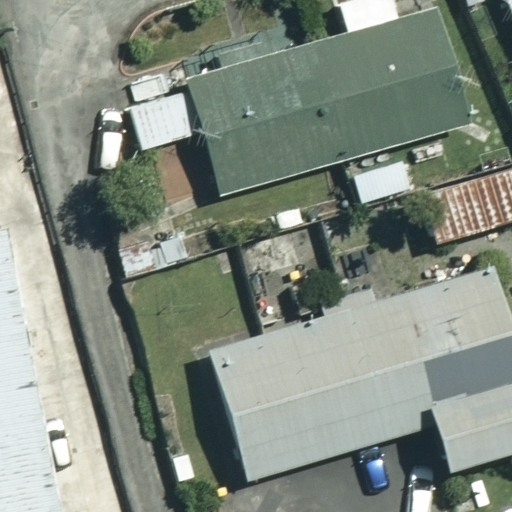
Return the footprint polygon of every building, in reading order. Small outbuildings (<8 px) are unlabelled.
[(129,106),(139,148),(152,145),(162,186),(215,173),(220,192),(475,128),(444,2),(399,13),(396,0),(336,0),(345,34),(187,74),(191,90),(129,106)] [(363,237),(400,227),(392,197),(412,192),(402,155),(345,170),(363,237)] [(511,221),(511,170),(423,195),(436,243),(511,221)] [(0,511),(57,511),(0,211),(0,511)] [(315,266),(305,225),(246,239),(256,279),(315,266)] [(511,327),(495,268),(210,351),(247,478),(435,424),(448,470),(511,451),(511,327)]
